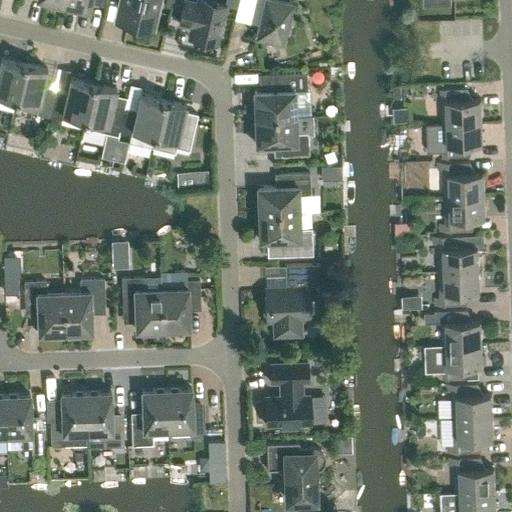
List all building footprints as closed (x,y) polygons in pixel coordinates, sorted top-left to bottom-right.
[(62,0),(61,8),(76,11),(77,7),(88,9),(90,0),(62,0)] [(118,0),(114,21),(153,29),(159,0),(118,0)] [(183,0),(178,23),(191,26),(188,37),(216,44),(225,5),(204,0),(197,0),(197,2),(187,0),(183,0)] [(289,0),(238,0),(234,18),(258,23),(255,34),(282,40),(284,31),(288,32),(292,16),(288,14),(291,0),(289,0)] [(0,94),(15,99),(24,62),(1,57),(0,59),(0,94)] [(38,104),(36,113),(48,116),(54,90),(55,86),(43,83),(47,67),(24,62),(15,99),(38,104)] [(271,89),(253,90),(254,117),(295,115),(310,115),(310,89),(306,89),(305,72),(264,74),(264,85),(271,84),(271,89)] [(48,116),(60,119),(62,113),(84,119),(93,82),(70,77),(66,93),(54,90),(48,116)] [(93,82),(84,119),(82,126),(106,132),(106,129),(118,132),(124,106),(118,105),(119,101),(115,94),(114,94),(116,87),(93,82)] [(435,95),(441,95),(442,122),(482,121),(481,98),(467,99),(466,87),(435,88),(435,95)] [(162,98),(139,93),(136,109),(124,106),(118,132),(129,135),(128,141),(151,147),(162,98)] [(197,113),(184,110),(185,104),(162,98),(151,147),(174,152),(175,146),(189,149),(197,113)] [(307,132),(295,133),(295,115),(254,117),(255,144),(278,143),(278,155),(308,154),(307,132)] [(468,144),(483,143),(482,121),(442,122),(443,149),(437,149),(437,157),(469,155),(468,144)] [(438,169),(444,169),(445,196),(484,194),(484,172),(469,173),(469,161),(438,162),(438,169)] [(194,187),(207,186),(206,171),(194,172),(194,187)] [(279,185),(257,186),(257,212),(298,211),(298,194),(310,193),(309,172),(279,173),(279,185)] [(471,217),(485,217),(484,194),(445,196),(446,223),(440,223),(440,230),(471,229),(471,217)] [(257,212),(258,239),(281,238),(282,255),(312,254),(311,228),(299,228),(298,211),(257,212)] [(403,231),(420,230),(420,218),(403,219),(403,231)] [(478,246),(464,247),(463,235),(432,236),(433,243),(438,243),(439,270),(479,269),(478,246)] [(125,257),(112,258),(112,266),(126,265),(125,257)] [(319,263),(284,264),(285,287),(264,288),(265,318),(274,318),(275,333),(300,332),(299,317),(310,317),(309,299),(321,298),(319,263)] [(465,292),(480,291),(479,269),(439,270),(440,297),(434,297),(435,305),(466,303),(465,292)] [(16,291),(16,275),(4,275),(4,291),(16,291)] [(135,329),(162,328),(160,287),(160,275),(143,276),(121,276),(122,306),(134,306),(135,329)] [(64,331),(91,330),(90,307),(104,307),(103,277),(80,278),(80,290),(63,290),(64,331)] [(63,290),(46,291),(45,279),(24,280),(25,310),(37,309),(38,332),(64,331),(63,290)] [(186,279),(187,286),(160,287),(162,328),(188,327),(188,304),(200,304),(199,279),(186,279)] [(425,322),(441,321),(442,344),(482,342),(481,320),(466,320),(466,309),(435,310),(435,311),(425,312),(425,322)] [(483,365),(482,342),(442,344),(426,344),(427,371),(443,371),(443,378),(469,377),(477,377),(477,365),(483,365)] [(313,352),(313,363),(331,362),(331,351),(313,352)] [(264,395),(265,424),(310,423),(309,393),(302,393),(301,380),(307,380),(307,360),(269,362),(270,381),(279,381),(279,394),(264,395)] [(446,383),(446,391),(452,391),(453,417),(492,416),(491,394),(477,394),(477,382),(446,383)] [(192,428),(192,431),(204,431),(203,406),(192,406),(191,387),(166,388),(167,428),(192,428)] [(152,443),(152,429),(167,428),(166,388),(141,389),(142,416),(131,417),(131,444),(152,443)] [(87,446),(102,445),(123,444),(122,417),(111,418),(110,390),(85,391),(87,443),(87,446)] [(85,391),(60,391),(61,419),(50,420),(51,444),(87,443),(85,391)] [(6,434),(6,449),(31,448),(31,453),(43,452),(42,420),(30,420),(29,393),(4,393),(6,434)] [(479,439),(493,438),(492,416),(453,417),(453,444),(448,444),(448,452),(479,451),(479,439)] [(335,444),(352,444),(352,436),(335,436),(335,444)] [(208,457),(224,457),(224,440),(208,440),(208,457)] [(287,499),(314,498),(313,470),(314,470),(316,470),(317,470),(319,469),(321,467),(322,466),(323,465),(324,463),(324,461),(325,459),(325,458),(324,455),(324,454),(323,452),(322,450),(321,450),(320,448),(318,447),(316,446),(314,446),(312,445),(298,446),(298,441),(265,442),(266,469),(286,468),(287,499)] [(448,465),(454,464),(455,491),(495,490),(494,467),(480,468),(479,456),(448,457),(448,465)] [(495,511),(495,490),(455,491),(455,511),(495,511)]
